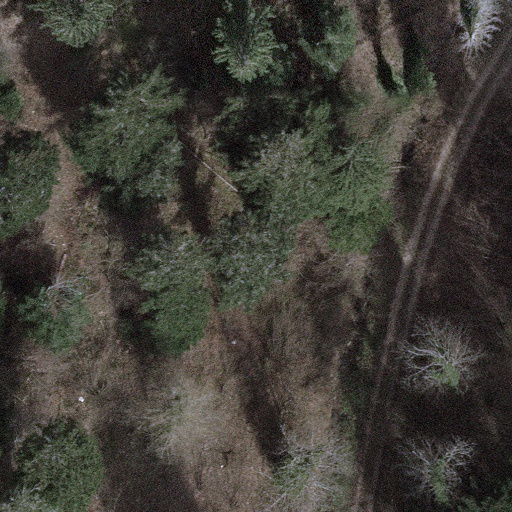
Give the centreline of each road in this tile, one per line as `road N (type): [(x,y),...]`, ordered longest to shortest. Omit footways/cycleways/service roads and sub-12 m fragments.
road 1 (track): [(51,511),(70,440),(72,376),(59,180),(44,105),(0,8)]
road 2 (track): [(360,511),(415,232),(511,51)]
